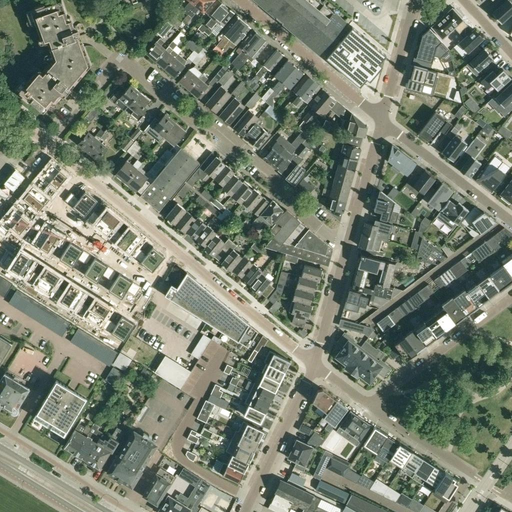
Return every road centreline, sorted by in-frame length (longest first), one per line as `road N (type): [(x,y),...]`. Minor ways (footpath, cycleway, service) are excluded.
road 1 (residential): [(345,251),(212,128),(194,124),(129,68),(111,73),(49,147)]
road 2 (residential): [(78,170),(22,241),(131,315)]
road 3 (residential): [(381,122),(238,0)]
road 4 (residential): [(313,365),(175,250)]
road 5 (residential): [(372,409),(511,297)]
road 6 (residential): [(511,221),(381,122)]
road 7 (residential): [(244,511),(313,365)]
road 8 (unclassified): [(345,251),(381,122)]
road 9 (unclassified): [(381,122),(414,0)]
road 10 (residential): [(175,250),(78,170)]
road 11 (secondary): [(106,511),(0,448)]
